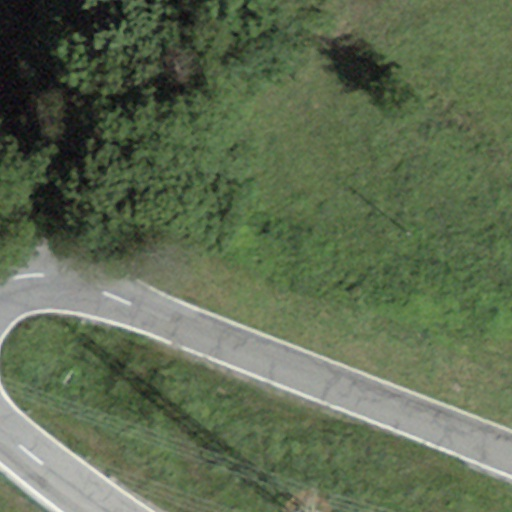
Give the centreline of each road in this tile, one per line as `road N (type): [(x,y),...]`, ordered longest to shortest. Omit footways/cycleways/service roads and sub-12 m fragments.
road 1 (tertiary): [(0,283),(28,275),(62,281),(511,455)]
road 2 (track): [(43,0),(9,184),(28,275)]
road 3 (tertiary): [(107,511),(0,432)]
